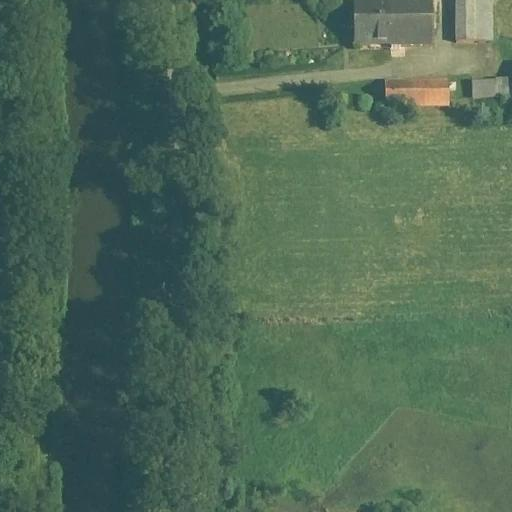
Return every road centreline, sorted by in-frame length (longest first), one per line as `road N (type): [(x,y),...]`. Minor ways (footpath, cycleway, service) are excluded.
road 1 (unclassified): [(169,0),(174,93),(161,511)]
road 2 (unknown): [(174,93),(454,98)]
